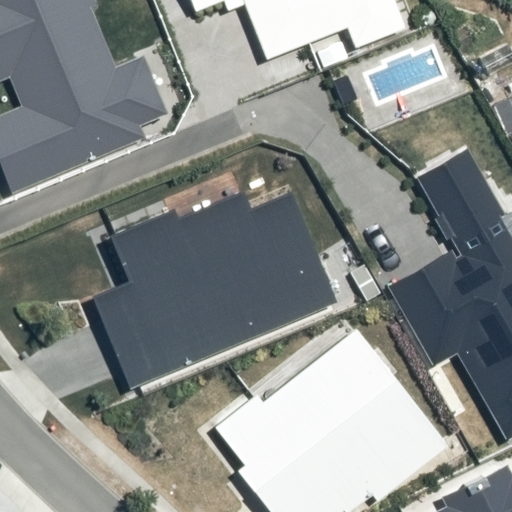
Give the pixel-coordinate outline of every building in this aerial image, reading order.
[(80,0),(0,0),(0,85),(6,83),(15,106),(0,112),(0,175),(8,194),(141,139),(136,128),(164,117),(140,59),(110,72),(80,0)] [(186,0),(192,14),(227,0),(237,0),(262,62),(343,30),(351,49),(402,29),(390,0),(186,0)] [(451,250),(385,287),(432,369),(456,355),(506,441),(511,437),(511,231),(464,149),(410,180),(451,250)] [(121,285),(84,300),(123,392),(333,304),(288,196),(243,215),(235,197),(173,223),(168,211),(102,239),(121,285)] [(252,398),(213,430),(242,467),(234,474),(264,511),(353,511),(369,500),(374,506),(446,448),(354,332),(259,407),(252,398)] [(511,511),(511,477),(509,480),(503,469),(439,501),(444,510),(439,511),(511,511)]
